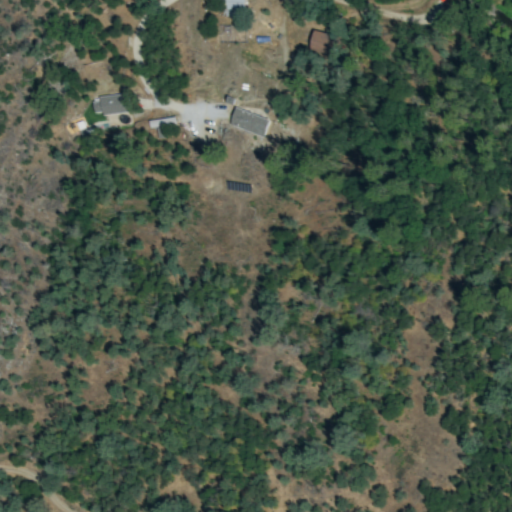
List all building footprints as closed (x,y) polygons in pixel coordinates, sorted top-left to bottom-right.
[(245,0),(224,0),(223,16),(243,18),(245,0)] [(338,36),(313,31),(309,50),(333,56),(338,36)] [(94,114),(127,113),(126,95),(93,97),(94,114)] [(270,120),(236,107),(230,125),(263,138),(270,120)] [(148,121),(149,126),(154,125),(156,138),(165,137),(163,128),(175,126),(174,117),(148,121)]
